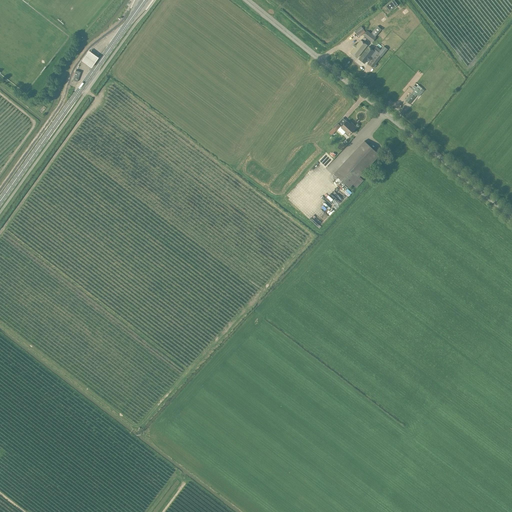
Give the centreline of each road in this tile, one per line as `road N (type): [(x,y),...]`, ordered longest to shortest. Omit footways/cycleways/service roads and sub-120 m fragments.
road 1 (track): [(158,511),(180,483),(179,470),(129,434),(186,373),(1,233),(97,98),(87,90)]
road 2 (tertiary): [(511,218),(245,0)]
road 3 (primary): [(0,200),(145,0)]
